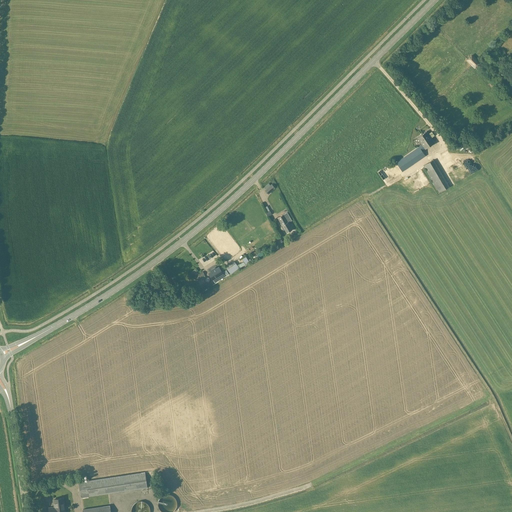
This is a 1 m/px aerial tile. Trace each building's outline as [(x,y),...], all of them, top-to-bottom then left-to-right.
[(481,63),(472,54),(466,61),(474,69),(481,63)] [(417,138),(422,145),(418,147),(396,163),(402,172),(425,156),(421,151),(424,148),(425,149),(434,143),(426,132),(417,138)] [(423,166),(439,193),(450,187),(449,187),(434,160),(423,166)] [(275,188),(271,184),(264,190),(268,195),(275,188)] [(278,218),(282,226),(281,226),(283,230),(284,229),(286,233),(292,229),(289,222),(292,221),(288,213),(278,218)] [(239,268),(234,261),(225,268),(230,274),(239,268)] [(212,280),(213,280),(215,283),(229,274),(226,270),(222,273),(219,267),(216,269),(215,268),(210,271),(211,272),(208,273),(212,280)] [(145,472),(78,482),(81,498),(147,488),(145,472)] [(54,500),(55,507),(49,508),(49,511),(65,511),(63,498),(54,500)]
